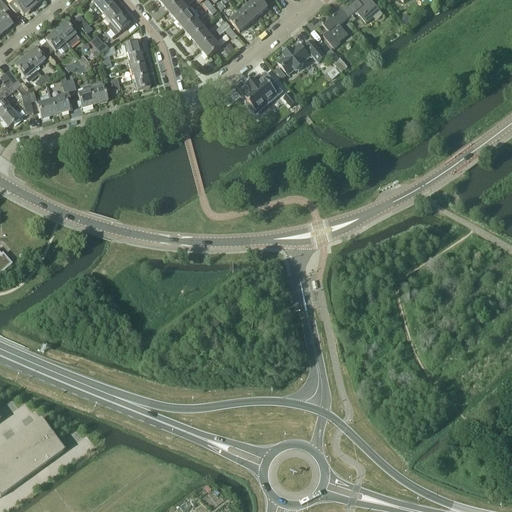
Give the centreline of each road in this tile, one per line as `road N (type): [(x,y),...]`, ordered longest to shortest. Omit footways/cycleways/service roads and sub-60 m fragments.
road 1 (tertiary): [(292,235),(158,241),(85,223),(0,182)]
road 2 (tertiary): [(292,235),(421,188),(511,123)]
road 3 (primary): [(201,438),(0,356)]
road 4 (residential): [(0,164),(16,144),(177,102)]
road 5 (residential): [(177,102),(212,89),(297,17)]
